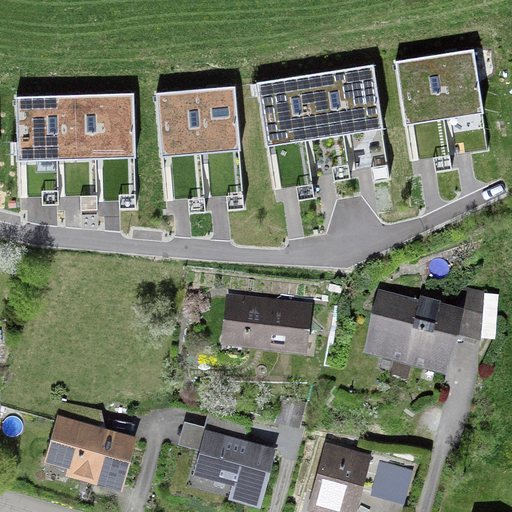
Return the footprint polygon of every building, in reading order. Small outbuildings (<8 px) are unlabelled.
[(474,48),(435,54),(444,113),(483,108),(474,48)] [(435,54),(396,60),(405,119),(444,113),(435,54)] [(374,63),(335,69),(344,129),(383,123),(374,63)] [(335,69),(296,75),(305,135),(344,129),(335,69)] [(296,75),(257,81),(266,140),(305,135),(296,75)] [(240,144),(235,84),(196,88),(201,148),(240,144)] [(201,148),(196,88),(157,91),(161,151),(201,148)] [(134,92),(94,93),(96,153),(136,152),(134,92)] [(94,93),(56,94),(58,154),(96,153),(94,93)] [(56,94),(16,95),(18,155),(58,154),(56,94)] [(373,327),(452,348),(467,292),(388,271),(373,327)] [(228,330),(310,342),(316,298),(235,286),(228,330)] [(50,452),(127,476),(142,428),(65,404),(50,452)] [(197,434),(183,487),(250,505),(265,452),(197,434)] [(366,511),(379,452),(330,442),(316,511),(319,511),(366,511)] [(399,468),(395,493),(407,494),(411,469),(399,468)]
